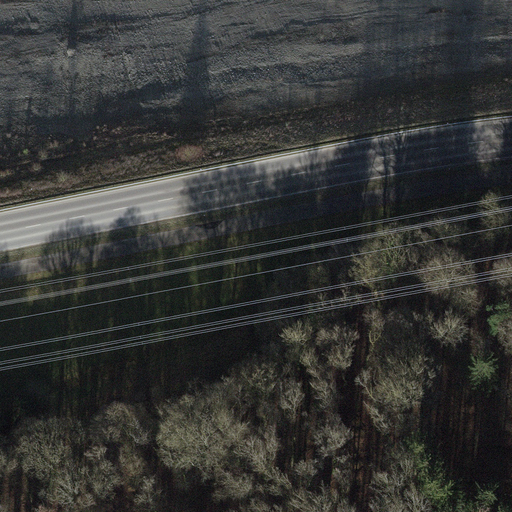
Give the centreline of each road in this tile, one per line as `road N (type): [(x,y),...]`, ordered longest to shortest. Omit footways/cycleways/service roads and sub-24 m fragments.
road 1 (primary): [(0,233),(511,138)]
road 2 (track): [(217,0),(221,73),(185,99),(0,107)]
